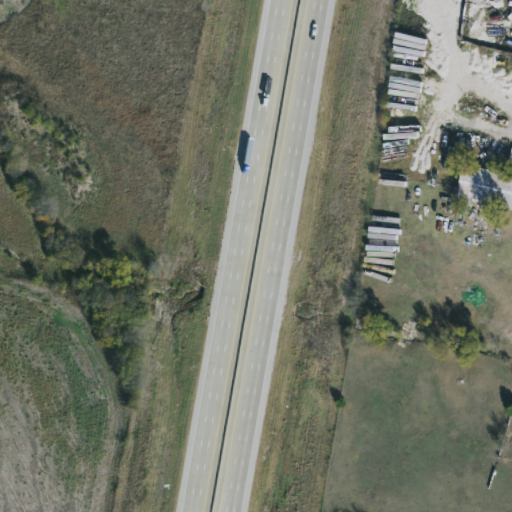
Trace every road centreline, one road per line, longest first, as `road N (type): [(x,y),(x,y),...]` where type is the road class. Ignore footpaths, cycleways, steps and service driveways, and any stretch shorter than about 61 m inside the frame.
road 1 (motorway): [(223,511),(315,0)]
road 2 (motorway): [(280,0),(193,511)]
